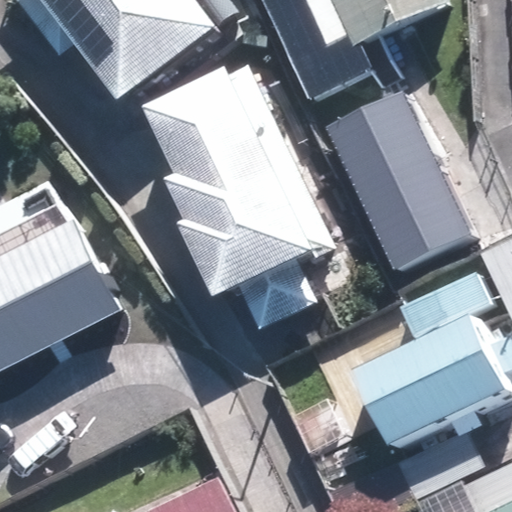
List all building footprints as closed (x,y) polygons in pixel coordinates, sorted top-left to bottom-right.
[(13,0),(62,67),(84,51),(135,117),(232,43),(199,0),(13,0)] [(453,11),(447,0),(263,0),(309,98),(370,70),(362,53),(453,11)] [(230,311),(250,302),(266,335),(326,308),(310,274),(329,265),(345,258),(260,76),(245,83),(162,122),(193,189),(183,193),(203,235),(197,239),(230,311)] [(401,92),(326,130),(396,268),(471,230),(401,92)] [(79,231),(48,186),(13,203),(27,230),(0,244),(0,382),(128,319),(83,230),(79,231)] [(511,244),(479,260),(511,327),(511,244)] [(386,448),(503,393),(469,319),(351,373),(386,448)] [(483,472),(464,435),(395,469),(413,506),(483,472)] [(511,511),(511,471),(465,494),(472,511),(511,511)] [(241,511),(228,484),(169,511),(241,511)]
